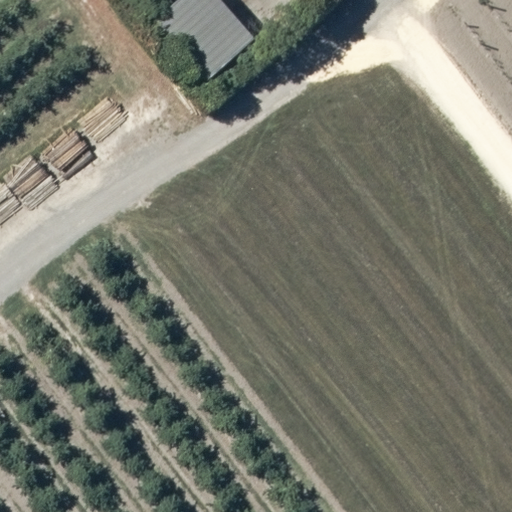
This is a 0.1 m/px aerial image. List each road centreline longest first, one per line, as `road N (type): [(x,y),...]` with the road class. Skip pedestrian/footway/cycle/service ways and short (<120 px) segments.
road 1 (unknown): [(0,289),(380,1)]
road 2 (unknown): [(511,159),(380,1)]
